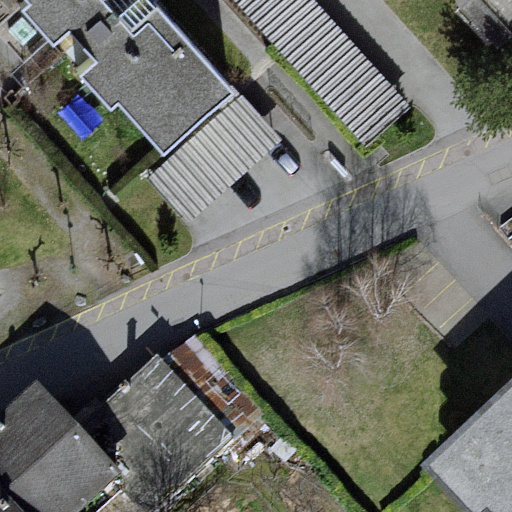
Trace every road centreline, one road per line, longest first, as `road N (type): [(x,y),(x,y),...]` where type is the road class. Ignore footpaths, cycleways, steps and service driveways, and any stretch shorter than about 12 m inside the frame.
road 1 (residential): [(0,375),(511,153)]
road 2 (unknown): [(373,214),(184,0)]
